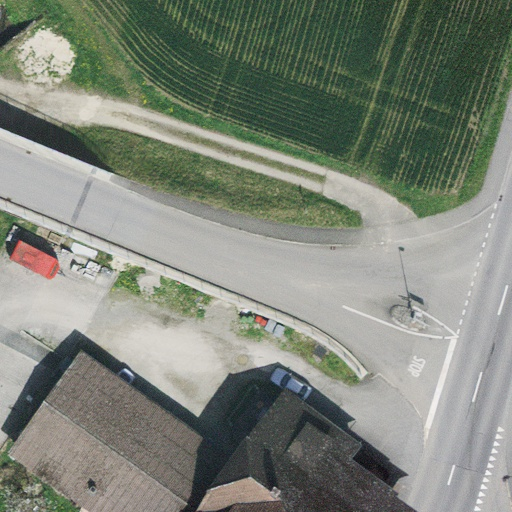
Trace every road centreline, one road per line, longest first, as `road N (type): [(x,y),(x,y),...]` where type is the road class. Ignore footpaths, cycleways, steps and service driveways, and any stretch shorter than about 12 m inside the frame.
road 1 (unclassified): [(495,330),(75,202),(0,171)]
road 2 (track): [(0,99),(132,119),(365,199),(400,236),(406,303)]
road 3 (secondary): [(495,330),(439,511)]
